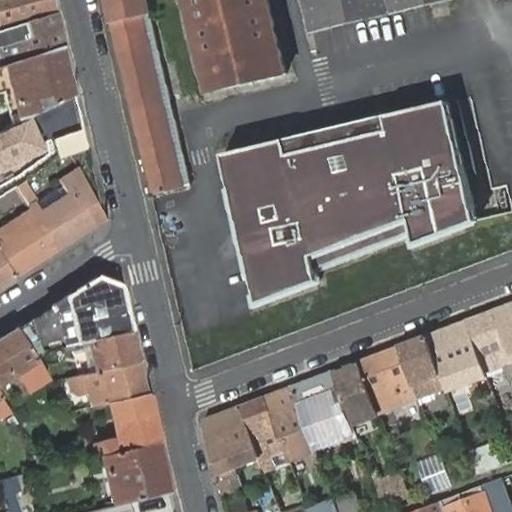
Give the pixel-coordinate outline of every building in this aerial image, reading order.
[(0,0),(0,27),(55,11),(51,0),(0,0)] [(102,0),(150,194),(183,187),(190,186),(149,13),(145,0),(102,0)] [(185,0),(187,4),(208,93),(287,73),(268,0),(185,0)] [(304,0),(312,35),(470,0),(304,0)] [(0,66),(8,63),(19,60),(63,45),(55,11),(0,27),(0,66)] [(0,93),(2,93),(10,124),(38,111),(75,94),(63,45),(19,60),(8,63),(0,66),(0,93)] [(287,140),(224,156),(258,297),(320,276),(316,265),(411,232),(415,243),(476,222),(447,101),(384,117),(386,127),(289,151),(287,140)] [(0,131),(0,172),(46,150),(32,117),(0,131)] [(384,117),(287,140),(289,151),(386,127),(384,117)] [(83,129),(52,138),(57,158),(88,149),(83,129)] [(27,206),(29,210),(55,250),(105,218),(78,167),(58,180),(61,185),(67,194),(40,211),(35,201),(22,181),(15,185),(14,187),(27,206)] [(61,185),(35,201),(40,211),(67,194),(61,185)] [(0,253),(14,276),(55,250),(29,210),(19,217),(22,223),(0,237),(0,253)] [(0,285),(14,276),(0,253),(0,285)] [(50,307),(16,328),(32,353),(88,340),(132,330),(121,285),(97,276),(50,307)] [(511,304),(494,311),(511,357),(511,304)] [(511,357),(494,311),(467,321),(485,369),(486,373),(505,366),(511,381),(511,380),(511,357)] [(467,321),(427,336),(446,388),(448,394),(488,379),(486,373),(467,321)] [(16,328),(0,337),(0,382),(25,366),(40,389),(50,382),(32,353),(16,328)] [(138,360),(132,330),(88,340),(95,371),(138,360)] [(427,336),(399,346),(420,398),(446,388),(427,336)] [(399,346),(360,361),(380,414),(420,398),(399,346)] [(95,371),(66,378),(70,392),(76,396),(88,393),(91,406),(108,402),(120,399),(146,393),(138,360),(95,371)] [(360,361),(333,372),(354,423),(380,414),(360,361)] [(333,372),(292,387),(316,447),(357,432),(354,423),(333,372)] [(292,387),(266,397),(287,452),(291,463),(318,453),(316,447),(292,387)] [(151,413),(146,393),(120,399),(108,402),(113,422),(117,439),(101,443),(104,454),(158,442),(151,413)] [(0,417),(10,412),(0,394),(0,417)] [(266,397),(240,407),(264,467),(266,472),(277,467),(273,457),(287,452),(266,397)] [(240,407),(204,420),(222,495),(232,493),(243,489),(235,467),(254,460),(258,469),(264,467),(240,407)] [(477,464),(480,473),(508,463),(499,439),(471,449),(477,464)] [(104,454),(101,455),(113,504),(129,500),(170,490),(158,442),(104,454)] [(417,464),(429,495),(453,486),(449,474),(441,455),(417,464)] [(449,474),(453,486),(480,476),(480,473),(477,464),(449,474)] [(401,472),(374,480),(384,507),(411,498),(401,472)] [(511,511),(511,500),(504,478),(482,486),(492,511),(511,511)] [(6,479),(0,480),(0,490),(3,500),(12,497),(6,479)] [(492,511),(482,486),(441,501),(445,511),(492,511)] [(335,499),(339,511),(362,511),(355,491),(335,499)] [(18,511),(12,497),(3,500),(7,511),(18,511)] [(310,511),(339,511),(335,499),(309,508),(310,511)] [(81,511),(131,511),(129,500),(113,504),(81,511)] [(445,511),(441,501),(413,511),(445,511)]
